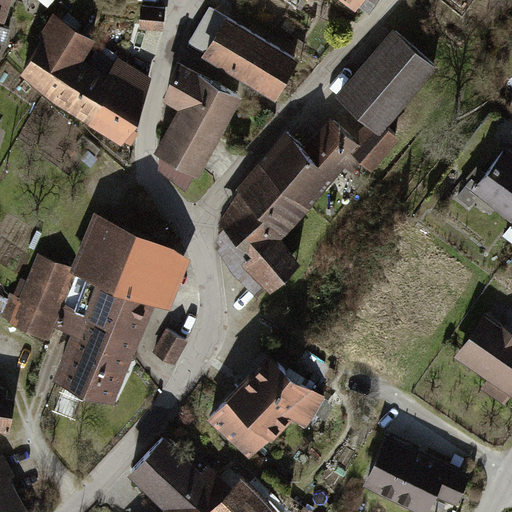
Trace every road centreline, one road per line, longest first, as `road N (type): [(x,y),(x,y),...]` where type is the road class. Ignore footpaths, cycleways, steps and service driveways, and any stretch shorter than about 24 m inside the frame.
road 1 (residential): [(69,511),(132,452),(212,340),(230,293),(194,228)]
road 2 (residential): [(194,228),(393,0)]
road 3 (residential): [(194,228),(155,164),(152,135),(187,0)]
